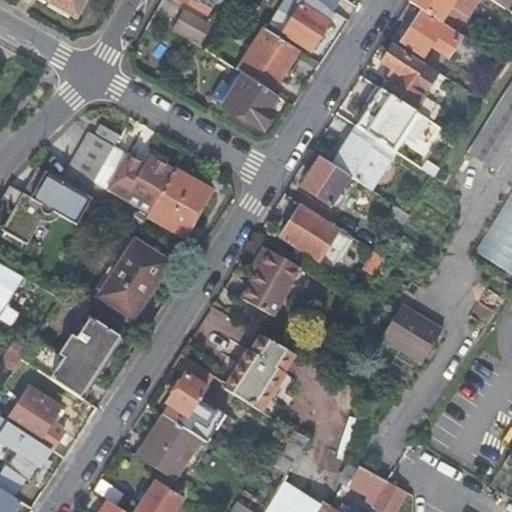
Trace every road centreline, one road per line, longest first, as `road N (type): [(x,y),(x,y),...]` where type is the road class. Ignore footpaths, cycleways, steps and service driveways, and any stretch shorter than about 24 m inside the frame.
road 1 (residential): [(51,511),(271,170)]
road 2 (residential): [(271,170),(86,75)]
road 3 (residential): [(271,170),(384,0)]
road 4 (residential): [(86,75),(0,164)]
